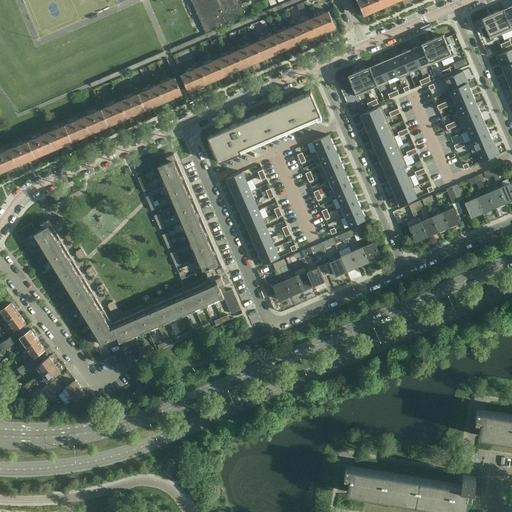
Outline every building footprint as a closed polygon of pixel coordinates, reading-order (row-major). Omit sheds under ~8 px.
[(236,0),(191,0),(205,33),(247,15),(242,4),(239,5),(236,0)] [(222,35),(301,0),(290,0),(220,31),(222,35)] [(382,8),(378,0),(356,0),(363,16),(382,8)] [(493,14),(492,14),(501,35),(511,30),(511,29),(511,27),(504,10),(503,9),(502,10),(498,12),(493,14)] [(309,19),(317,36),(335,28),(328,11),(309,19)] [(483,18),(482,19),(490,39),(501,35),(492,14),(491,15),(486,17),(483,18)] [(298,44),(317,36),(309,19),(291,27),(298,44)] [(280,52),(298,44),(291,27),(273,35),(280,52)] [(170,49),(171,53),(217,33),(216,29),(170,49)] [(273,35),(254,43),(262,60),(280,52),(273,35)] [(433,40),(432,40),(440,61),(442,60),(452,56),(449,50),(452,49),(450,44),(447,45),(443,35),(442,36),(438,38),(433,40)] [(426,43),(421,45),(421,46),(430,65),(440,61),(432,40),(431,41),(426,43)] [(243,68),(262,60),(254,43),(236,51),(243,68)] [(412,50),(411,50),(419,69),(419,70),(425,68),(430,65),(421,46),(417,47),(412,50)] [(511,49),(505,52),(496,56),(497,59),(498,62),(499,64),(501,69),(502,68),(511,63),(511,49)] [(405,53),(401,54),(409,73),(419,69),(411,50),(410,50),(405,53)] [(225,75),(243,68),(236,51),(218,59),(225,75)] [(90,83),(91,87),(165,55),(164,52),(90,83)] [(395,57),(390,59),(398,79),(410,74),(409,73),(401,54),(400,55),(395,57)] [(218,59),(199,67),(206,83),(225,75),(218,59)] [(386,61),(380,63),(389,83),(389,84),(399,80),(398,79),(390,59),(386,61)] [(369,67),(368,67),(377,87),(377,88),(389,83),(380,63),(379,64),(374,66),(373,66),(370,68),(369,67)] [(511,63),(502,68),(504,72),(506,77),(506,78),(511,75),(511,63)] [(199,67),(181,75),(188,91),(206,83),(199,67)] [(360,71),(359,71),(367,91),(376,87),(377,87),(368,67),(368,68),(364,69),(360,71)] [(353,74),(348,76),(356,97),(365,93),(368,92),(367,91),(359,71),(357,72),(353,74)] [(454,75),(443,80),(449,92),(450,92),(467,84),(468,84),(468,83),(467,82),(465,77),(463,71),(454,75)] [(175,77),(156,86),(163,102),(182,94),(175,77)] [(467,84),(450,92),(454,101),(471,93),(469,88),(467,84)] [(156,86),(138,93),(145,110),(163,102),(156,86)] [(210,136),(208,137),(213,150),(219,163),(220,162),(221,161),(241,153),(274,139),(317,120),(317,121),(318,121),(321,119),(322,119),(321,118),(320,115),(315,103),(310,92),(279,106),(250,118),(238,124),(237,124),(235,125),(232,126),(229,127),(210,136)] [(138,93),(120,101),(127,118),(145,110),(138,93)] [(471,93),(454,101),(458,110),(475,103),(474,99),(472,94),(471,93)] [(120,101),(101,109),(108,126),(127,118),(120,101)] [(458,110),(456,111),(460,121),(480,113),(480,112),(478,108),(475,103),(458,110)] [(376,108),(360,115),(362,120),(364,125),(365,126),(386,117),(381,106),(376,108)] [(101,109),(83,117),(90,134),(108,126),(101,109)] [(460,121),(459,122),(459,123),(464,133),(484,124),(482,118),(480,114),(480,113),(460,121)] [(83,117),(64,125),(71,142),(90,134),(83,117)] [(386,117),(365,126),(367,131),(369,136),(390,127),(386,117)] [(464,133),(460,134),(464,143),(467,142),(488,133),(484,124),(464,133)] [(71,142),(64,125),(46,133),(53,150),(71,142)] [(390,127),(369,136),(371,140),(373,145),(373,146),(394,137),(392,131),(390,127)] [(46,133),(28,141),(35,157),(53,150),(46,133)] [(488,133),(467,142),(471,151),(472,153),(474,152),(494,143),(493,142),(493,143),(488,133)] [(328,135),(312,142),(316,152),(333,144),(332,144),(330,139),(329,135),(328,135)] [(394,137),(373,146),(374,146),(376,151),(377,155),(398,146),(403,144),(400,137),(399,137),(398,135),(394,137)] [(28,141),(10,149),(16,165),(35,157),(28,141)] [(494,143),(474,152),(479,163),(499,155),(498,153),(494,143)] [(333,144),(316,152),(320,161),(337,153),(335,150),(333,145),(333,144)] [(398,146),(377,155),(379,160),(381,165),(382,165),(403,156),(402,156),(398,146)] [(10,149),(0,152),(0,172),(16,165),(10,149)] [(337,153),(320,161),(324,170),(341,163),(341,162),(338,157),(337,153)] [(156,155),(136,164),(140,173),(156,167),(164,184),(201,270),(204,269),(208,277),(224,269),(174,154),(165,158),(167,162),(161,165),(156,155)] [(403,156),(382,165),(382,166),(384,171),(386,176),(404,168),(407,167),(405,161),(403,156)] [(341,163),(324,170),(329,180),(345,173),(343,168),(341,164),(341,163)] [(404,168),(386,176),(388,180),(390,184),(390,185),(408,177),(407,176),(404,168)] [(490,170),(493,176),(496,182),(500,180),(495,168),(490,170)] [(493,176),(490,170),(483,173),(486,179),(493,176)] [(226,179),(228,183),(230,188),(230,189),(247,182),(242,172),(226,179)] [(345,173),(329,180),(332,189),(333,189),(349,182),(349,181),(347,176),(345,173)] [(408,177),(390,185),(391,186),(393,190),(395,195),(395,196),(412,188),(415,187),(414,186),(419,184),(416,177),(415,175),(410,177),(410,176),(408,177)] [(481,181),(479,175),(473,177),(478,189),(484,187),(481,181)] [(138,178),(143,191),(147,190),(145,184),(142,176),(138,178)] [(247,182),(230,189),(230,190),(232,195),(234,198),(251,191),(247,182)] [(349,182),(333,189),(337,198),(353,191),(351,187),(349,182)] [(451,187),(458,202),(464,199),(457,184),(451,187)] [(498,189),(504,203),(511,199),(511,189),(509,184),(498,189)] [(458,202),(451,187),(446,189),(452,204),(458,202)] [(412,188),(395,196),(397,201),(399,204),(399,205),(417,198),(412,188)] [(498,189),(487,193),(493,207),(504,203),(498,189)] [(251,191),(234,198),(236,202),(238,207),(238,208),(255,200),(251,191)] [(353,191),(337,198),(341,207),(357,200),(357,199),(355,195),(353,191)] [(487,193),(476,198),(482,212),(493,207),(487,193)] [(146,197),(152,210),(156,209),(150,195),(146,197)] [(476,198),(465,203),(471,217),(482,212),(476,198)] [(255,200),(238,208),(242,217),(259,210),(255,200)] [(357,200),(341,207),(345,217),(361,209),(359,206),(357,201),(357,200)] [(419,200),(408,205),(413,216),(417,215),(415,209),(422,206),(419,200)] [(442,213),(449,227),(460,222),(454,208),(442,213)] [(361,209),(345,217),(349,227),(365,219),(365,218),(364,215),(361,210),(361,209)] [(259,210),(242,217),(244,221),(246,226),(263,219),(259,210)] [(437,231),(449,227),(442,213),(431,217),(437,231)] [(154,215),(160,229),(164,227),(158,214),(154,215)] [(399,216),(395,217),(400,229),(404,228),(399,216)] [(427,236),(437,231),(431,217),(420,222),(427,236)] [(418,218),(407,223),(409,227),(415,241),(427,236),(420,222),(418,218)] [(110,320),(47,219),(39,224),(42,229),(36,232),(35,231),(36,231),(31,223),(15,233),(21,242),(32,235),(37,243),(35,244),(37,246),(39,245),(48,260),(46,261),(47,263),(49,262),(59,277),(57,279),(58,281),(60,280),(70,295),(68,297),(69,299),(71,297),(80,313),(78,314),(80,316),(82,315),(91,330),(89,331),(90,332),(92,331),(100,344),(117,337),(119,342),(224,297),(231,313),(241,309),(232,289),(222,293),(219,287),(224,285),(220,276),(111,323),(110,320)] [(263,219),(246,226),(246,227),(249,232),(250,236),(267,229),(263,219)] [(358,227),(347,231),(349,237),(354,235),(357,234),(359,240),(363,238),(358,227)] [(267,229),(250,236),(252,239),(254,244),(254,245),(271,238),(267,229)] [(70,231),(65,234),(65,237),(67,241),(70,241),(74,239),(70,231)] [(162,235),(168,248),(172,246),(166,233),(162,235)] [(336,237),(332,238),(335,244),(338,242),(344,239),(341,234),(335,236),(336,237)] [(271,238),(254,245),(255,246),(257,251),(258,254),(258,255),(275,247),(271,238)] [(315,245),(322,260),(327,258),(323,249),(329,246),(327,240),(321,243),(315,245)] [(362,247),(369,261),(380,257),(373,242),(362,247)] [(315,245),(309,247),(310,248),(299,252),(302,258),(307,256),(306,255),(312,253),(316,263),(322,260),(315,245)] [(275,247),(258,255),(259,255),(260,258),(261,260),(263,264),(279,257),(275,247)] [(358,266),(369,261),(362,247),(351,252),(358,266)] [(80,249),(76,251),(75,254),(78,258),(80,258),(85,256),(80,249)] [(170,253),(176,267),(180,265),(174,252),(170,253)] [(351,252),(340,257),(346,271),(358,266),(351,252)] [(346,271),(340,257),(329,262),(335,276),(346,271)] [(283,259),(272,264),(275,269),(277,275),(281,273),(279,267),(286,264),(283,259)] [(91,266),(87,269),(86,272),(89,276),(92,276),(96,273),(91,266)] [(306,271),(313,285),(324,281),(318,266),(306,271)] [(306,271),(295,276),(301,290),(313,285),(306,271)] [(291,295),(301,290),(295,276),(284,281),(291,295)] [(291,295),(284,281),(273,286),(279,300),(291,295)] [(102,284),(97,287),(97,289),(99,293),(102,294),(107,291),(102,284)] [(113,301),(109,304),(108,307),(110,310),(113,311),(117,308),(113,301)] [(0,311),(7,321),(18,313),(11,302),(0,310),(0,311)] [(18,313),(7,321),(14,331),(26,323),(18,313)] [(216,325),(229,319),(227,315),(214,320),(216,325)] [(197,333),(211,327),(209,323),(195,329),(197,333)] [(26,348),(37,340),(30,329),(19,338),(26,348)] [(178,341),(192,335),(190,331),(176,337),(178,341)] [(11,336),(0,343),(0,348),(2,352),(15,343),(11,336)] [(159,349),(172,343),(171,339),(158,345),(159,349)] [(37,340),(26,348),(33,357),(30,360),(33,365),(37,362),(34,357),(45,350),(37,340)] [(141,357),(154,351),(152,347),(139,353),(141,357)] [(49,356),(35,366),(41,374),(55,365),(49,356)] [(55,365),(41,374),(47,382),(60,372),(55,365)] [(75,401),(85,394),(75,379),(65,386),(75,401)] [(38,392),(46,405),(55,399),(46,386),(38,392)] [(511,415),(485,411),(477,410),(475,419),(471,418),(469,433),(478,434),(478,436),(479,436),(479,435),(511,440),(511,415)] [(461,485),(355,467),(346,466),(344,475),(340,474),(338,489),(347,491),(347,492),(348,492),(348,491),(465,510),(465,511),(466,511),(470,490),(481,492),(483,478),(463,475),(461,485)]
